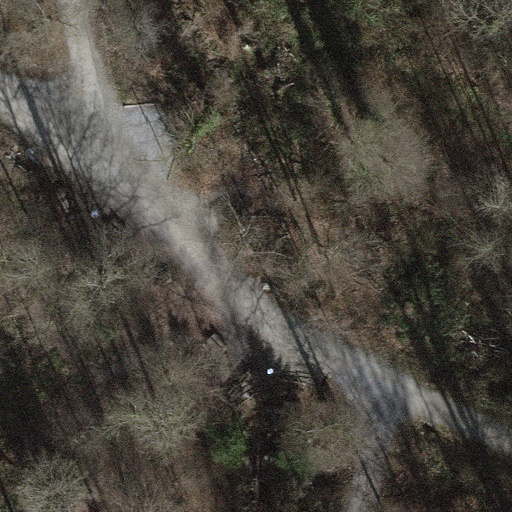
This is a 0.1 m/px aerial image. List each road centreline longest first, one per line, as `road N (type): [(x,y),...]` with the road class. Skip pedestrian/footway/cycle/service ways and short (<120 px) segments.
road 1 (track): [(511,439),(348,354),(217,265),(0,87)]
road 2 (track): [(72,0),(118,184)]
road 3 (track): [(348,354),(374,444),(373,511)]
